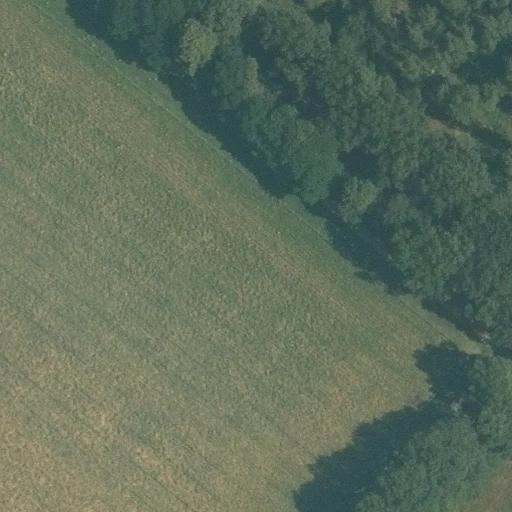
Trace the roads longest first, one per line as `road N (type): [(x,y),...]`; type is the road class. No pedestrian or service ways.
road 1 (unclassified): [(205,0),(511,292)]
road 2 (track): [(511,215),(262,0)]
